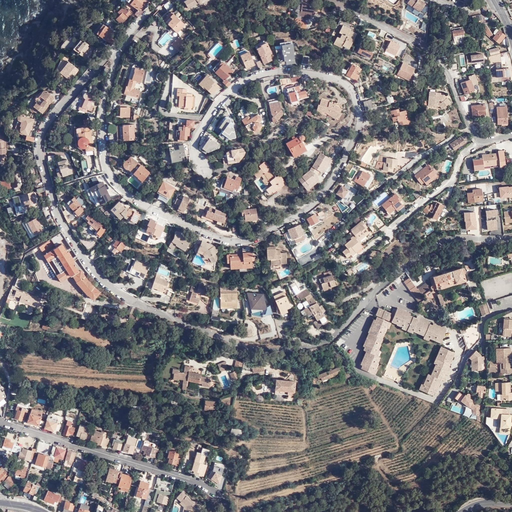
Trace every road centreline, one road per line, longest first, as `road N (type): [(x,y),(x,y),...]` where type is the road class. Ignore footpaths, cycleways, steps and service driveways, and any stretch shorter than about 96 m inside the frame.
road 1 (residential): [(122,42),(47,121),(38,146),(54,206),(79,252),(113,288),(145,306),(242,345),(319,343),(443,239),(511,237)]
road 2 (residential): [(122,42),(105,95),(105,168),(135,200),(231,241),(261,236),(323,192),(359,123),(358,99),(335,77),(294,70),(250,78),(209,112),(195,150),(207,172)]
road 3 (residential): [(225,511),(221,497),(191,478),(2,423)]
road 4 (residential): [(480,141),(452,81),(426,49),(334,0)]
road 5 (residential): [(480,141),(462,154),(448,182),(385,232)]
